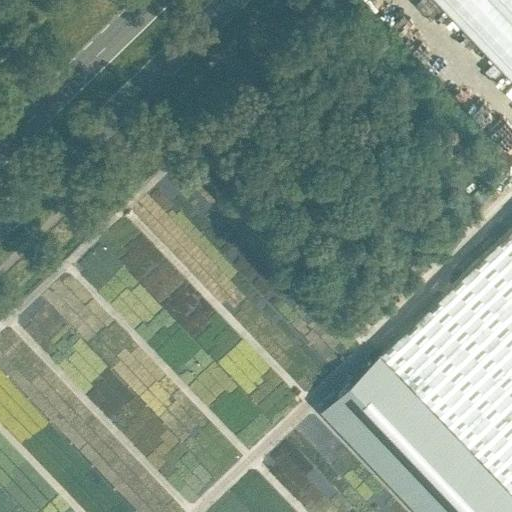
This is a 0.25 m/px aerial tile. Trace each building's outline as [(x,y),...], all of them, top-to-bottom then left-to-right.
[(511,0),(438,0),(511,77),(511,0)] [(511,226),(381,351),(461,434),(511,487),(511,226)] [(6,330),(0,335),(0,421),(1,423),(6,411),(10,415),(29,424),(40,414),(49,417),(38,406),(63,384),(56,375),(39,368),(29,376),(27,382),(36,392),(17,384),(13,380),(20,374),(17,370),(3,364),(6,356),(21,343),(11,332),(6,330)] [(381,351),(320,409),(419,511),(511,511),(511,487),(461,434),(381,351)] [(127,418),(142,402),(94,356),(81,370),(90,378),(82,385),(91,394),(89,397),(109,416),(117,408),(127,418)]
